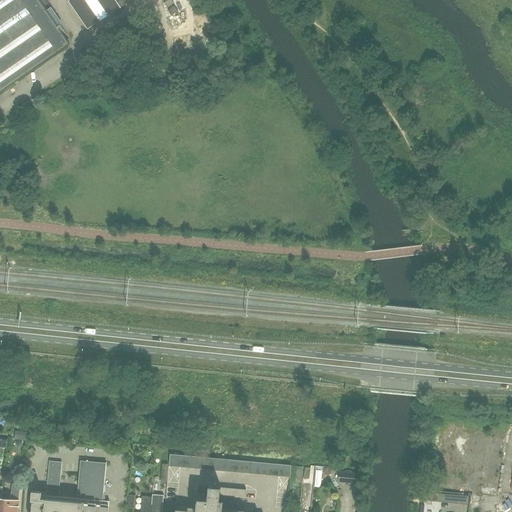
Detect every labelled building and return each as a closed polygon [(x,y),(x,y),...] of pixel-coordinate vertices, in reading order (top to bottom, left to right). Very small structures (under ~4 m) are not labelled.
[(0,0),(0,91),(69,44),(57,27),(62,23),(51,7),(46,11),(43,7),(49,3),(46,0),(0,0)] [(87,29),(99,21),(85,0),(69,0),(68,1),(87,29)] [(120,8),(131,0),(97,0),(108,15),(120,7),(120,8)] [(0,207),(0,213),(16,215),(18,201),(13,200),(11,211),(5,210),(7,200),(1,199),(0,207)] [(29,433),(16,431),(15,439),(28,441),(29,433)] [(0,447),(8,447),(8,439),(0,439),(0,447)] [(53,511),(58,462),(50,461),(47,488),(42,487),(42,492),(32,491),(31,501),(33,501),(32,511),(53,511)] [(74,503),(73,511),(108,511),(110,501),(103,501),(106,463),(81,461),(77,499),(76,499),(75,503),(74,503)] [(58,462),(53,511),(73,511),(74,503),(75,503),(76,499),(59,497),(62,462),(58,462)] [(290,477),(289,482),(301,484),(303,467),(291,465),(290,477)] [(359,484),(359,473),(339,471),(338,482),(359,484)] [(2,498),(0,511),(17,511),(20,490),(18,490),(19,484),(12,483),(10,499),(2,498)] [(501,511),(503,485),(482,484),(482,496),(473,495),(473,507),(480,507),(480,511),(501,511)] [(240,511),(219,510),(220,496),(245,498),(246,489),(209,486),(208,502),(197,501),(196,511),(240,511)] [(162,511),(164,495),(152,494),(152,504),(151,511),(162,511)] [(458,495),(448,494),(447,503),(457,504),(458,495)] [(151,511),(152,504),(144,503),(143,511),(151,511)]
